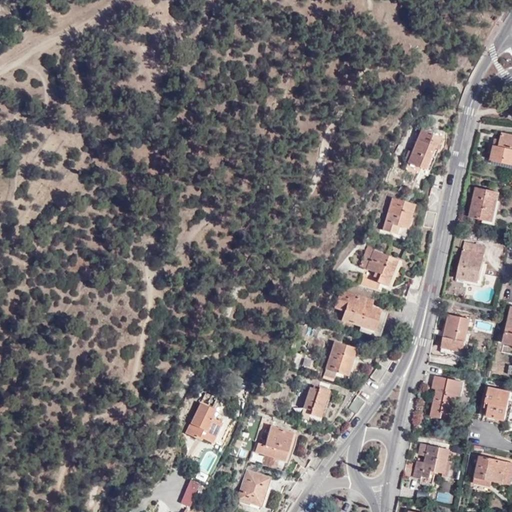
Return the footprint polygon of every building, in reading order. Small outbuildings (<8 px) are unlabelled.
[(442,140),(421,131),(412,154),(415,155),(411,164),(424,170),(434,148),(438,150),(442,140)] [(511,134),(503,132),(500,145),(495,144),(491,159),(503,162),(504,158),(510,160),(511,160),(511,134)] [(442,189),(446,173),(435,171),(433,187),(442,189)] [(471,214),(491,218),(496,197),(499,197),(501,189),(477,186),(471,214)] [(496,197),(491,218),(495,219),(499,197),(496,197)] [(414,205),(392,198),(383,230),(396,235),(398,227),(407,229),(414,205)] [(433,229),(437,213),(428,211),(424,227),(433,229)] [(478,282),(485,246),(464,242),(457,275),(468,277),(468,280),(478,282)] [(375,248),(368,245),(360,266),(380,273),(377,282),(388,285),(398,260),(374,251),(375,248)] [(418,290),(423,276),(413,273),(409,287),(418,290)] [(382,308),(373,304),(364,302),(366,295),(342,288),(336,305),(346,309),(343,318),(375,328),(382,308)] [(364,302),(373,304),(374,299),(366,295),(364,302)] [(472,318),(451,313),(444,345),(465,350),(472,318)] [(322,327),(315,325),(313,333),(319,335),(322,327)] [(335,340),(327,367),(337,370),(346,373),(349,362),(354,363),(357,355),(354,354),(356,346),(335,340)] [(370,377),(378,382),(387,368),(392,358),(385,353),(370,377)] [(337,370),(327,367),(325,374),(335,377),(337,370)] [(437,373),(435,383),(440,384),(439,388),(433,414),(443,416),(444,411),(454,413),(463,380),(437,373)] [(324,412),(331,389),(310,383),(301,410),(310,413),(311,409),(324,412)] [(511,392),(511,389),(491,385),(487,403),(491,404),(489,414),(506,418),(511,392)] [(356,414),(365,401),(357,395),(348,407),(356,414)] [(217,408),(201,401),(187,431),(198,436),(199,433),(213,440),(222,420),(213,416),(217,408)] [(292,433),(272,426),(266,443),(259,441),(256,452),(284,460),(292,433)] [(449,459),(451,448),(423,442),(420,453),(428,454),(427,461),(419,459),(415,476),(423,477),(424,474),(432,476),(433,469),(445,471),(444,475),(449,476),(453,460),(449,459)] [(511,470),(506,469),(508,459),(481,454),(476,481),(493,485),(494,479),(503,481),(504,477),(511,478),(511,470)] [(269,476),(247,469),(238,497),(261,504),(269,476)]
